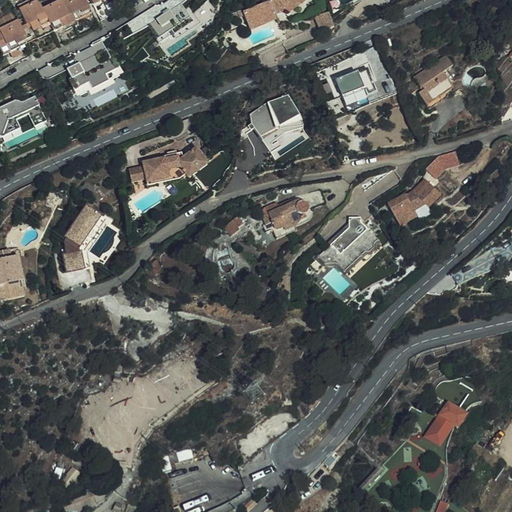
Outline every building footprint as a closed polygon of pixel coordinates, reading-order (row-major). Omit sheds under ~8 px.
[(68,0),(67,1),(78,24),(95,17),(86,0),(68,0)] [(165,0),(144,13),(148,20),(158,37),(173,28),(179,37),(199,24),(185,0),(184,0),(165,0)] [(297,3),(299,6),(309,1),(308,0),(270,0),(239,12),(244,26),(262,19),(264,24),(275,20),(273,16),(271,12),(280,9),(282,12),(297,3)] [(67,1),(44,11),(55,35),(78,24),(67,1)] [(33,26),(40,42),(55,35),(44,11),(40,3),(22,12),(29,27),(33,26)] [(299,6),(297,3),(282,12),(285,16),(299,6)] [(333,30),(329,17),(319,21),(324,33),(333,30)] [(262,19),(244,26),(246,31),(264,24),(262,19)] [(6,44),(0,46),(0,50),(5,60),(29,48),(27,44),(30,42),(21,23),(0,33),(6,44)] [(82,111),(128,93),(107,40),(73,53),(77,63),(66,68),(77,97),(76,97),(82,111)] [(421,100),(429,111),(457,92),(446,77),(455,70),(449,61),(416,84),(425,97),(421,100)] [(338,101),(360,93),(352,73),(344,76),(345,79),(341,81),(339,77),(331,80),(332,84),(327,86),(330,94),(335,93),(338,101)] [(271,157),(310,138),(288,93),(249,111),(271,157)] [(33,132),(43,127),(32,103),(21,109),(13,107),(0,112),(0,145),(21,135),(17,128),(28,122),(33,132)] [(152,178),(153,183),(174,177),(179,175),(183,181),(203,168),(194,152),(181,160),(178,154),(172,156),(173,157),(166,159),(166,157),(159,159),(159,161),(139,166),(139,169),(126,172),(129,186),(144,183),(143,180),(152,178)] [(432,175),(461,165),(457,152),(427,161),(432,175)] [(413,198),(415,202),(430,188),(426,185),(413,198)] [(442,201),(430,188),(415,202),(411,205),(408,200),(389,209),(398,227),(416,217),(414,213),(423,207),(428,213),(442,201)] [(71,236),(84,245),(105,215),(92,206),(71,236)] [(268,219),(267,216),(266,214),(253,219),(250,222),(249,224),(254,234),(263,231),(266,237),(270,239),(276,237),(278,240),(287,237),(286,234),(293,231),(291,228),(297,224),(301,219),(300,216),(299,215),(296,214),(295,213),(293,213),(291,211),(284,213),(268,219)] [(267,216),(268,219),(284,213),(282,211),(267,216)] [(339,278),(381,243),(359,217),(317,252),(339,278)] [(416,217),(398,227),(400,231),(419,222),(416,217)] [(86,249),(67,252),(69,270),(88,267),(86,249)] [(16,262),(23,287),(22,287),(24,293),(28,292),(18,259),(11,261),(10,258),(2,261),(4,266),(10,264),(16,262)] [(17,289),(22,287),(23,287),(16,262),(10,264),(17,289)] [(17,289),(10,264),(4,266),(0,267),(0,293),(2,300),(0,301),(2,309),(26,302),(24,293),(22,287),(17,289)] [(444,418),(439,426),(453,436),(457,439),(465,426),(451,417),(449,421),(444,418)] [(439,456),(453,436),(439,426),(425,448),(439,456)] [(171,475),(168,461),(160,462),(164,477),(171,475)] [(68,485),(80,472),(74,467),(63,481),(68,485)]
